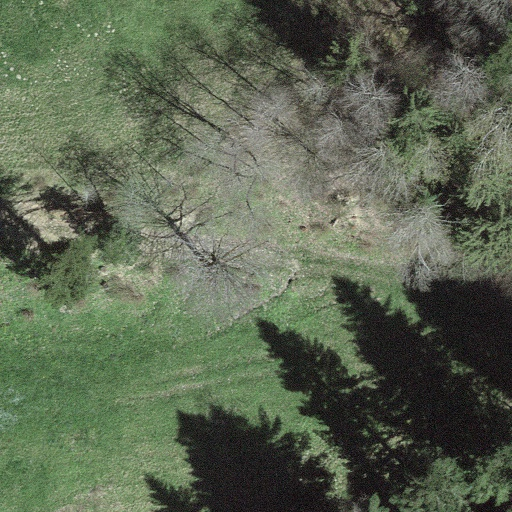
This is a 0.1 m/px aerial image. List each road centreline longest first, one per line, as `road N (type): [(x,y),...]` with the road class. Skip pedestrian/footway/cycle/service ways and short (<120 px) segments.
road 1 (track): [(0,216),(378,271),(511,319)]
road 2 (track): [(511,377),(365,511)]
